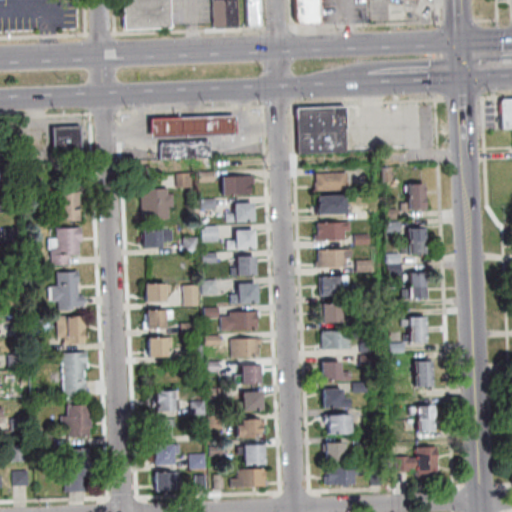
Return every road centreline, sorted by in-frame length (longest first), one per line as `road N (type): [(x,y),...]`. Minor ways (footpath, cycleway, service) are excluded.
road 1 (residential): [(297,511),(273,0)]
road 2 (residential): [(124,511),(100,0)]
road 3 (secondary): [(459,41),(0,58)]
road 4 (secondary): [(0,99),(369,85)]
road 5 (residential): [(511,499),(170,511)]
road 6 (tertiary): [(483,511),(469,189)]
